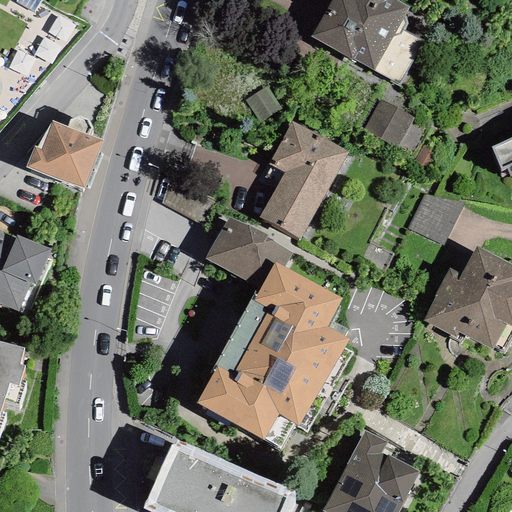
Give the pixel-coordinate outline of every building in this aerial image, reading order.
[(331,0),(311,37),(373,71),(397,84),(421,41),(398,28),(409,8),(395,0),(331,0)] [(412,117),(379,100),(363,131),(395,148),(412,117)] [(347,152),(292,123),(269,164),(283,172),(258,218),(299,240),(347,152)] [(34,165),(25,185),(74,205),(84,211),(102,162),(86,156),(91,144),(88,134),(77,131),(69,135),(65,145),(51,141),(40,169),(34,165)] [(511,158),(491,167),(500,190),(511,185),(511,158)] [(427,190),(410,228),(446,243),(463,205),(427,190)] [(266,234),(228,217),(203,257),(256,287),(260,289),(275,262),(284,268),(291,253),(265,237),(266,234)] [(17,254),(0,247),(0,318),(18,326),(28,305),(35,307),(50,273),(15,255),(17,254)] [(284,268),(275,262),(260,289),(256,287),(211,369),(214,371),(197,403),(279,449),(293,424),(298,426),(307,431),(351,352),(343,348),(348,339),(326,327),(341,299),(284,268)] [(511,282),(476,262),(461,288),(450,282),(421,334),(454,352),(457,346),(491,365),(504,343),(511,347),(511,282)] [(24,378),(0,370),(0,439),(10,410),(18,413),(25,394),(19,393),(24,378)] [(365,430),(322,511),(324,511),(396,511),(418,472),(380,452),(386,441),(365,430)] [(293,492),(174,439),(142,508),(150,511),(290,511),(294,505),(293,492)]
